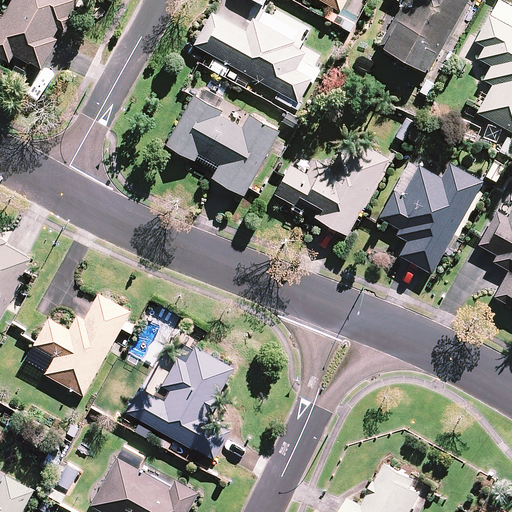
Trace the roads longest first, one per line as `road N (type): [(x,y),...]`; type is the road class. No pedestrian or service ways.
road 1 (residential): [(56,191),(356,315)]
road 2 (residential): [(163,0),(56,191)]
road 3 (residential): [(356,315),(264,511)]
road 4 (residential): [(356,315),(511,391)]
